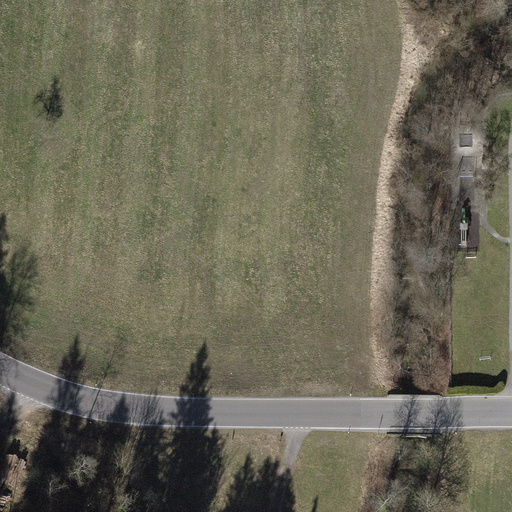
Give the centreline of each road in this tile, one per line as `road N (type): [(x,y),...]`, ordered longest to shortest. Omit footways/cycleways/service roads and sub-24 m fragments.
road 1 (tertiary): [(0,367),(80,400),(141,410),(387,413)]
road 2 (tertiary): [(511,412),(387,413)]
